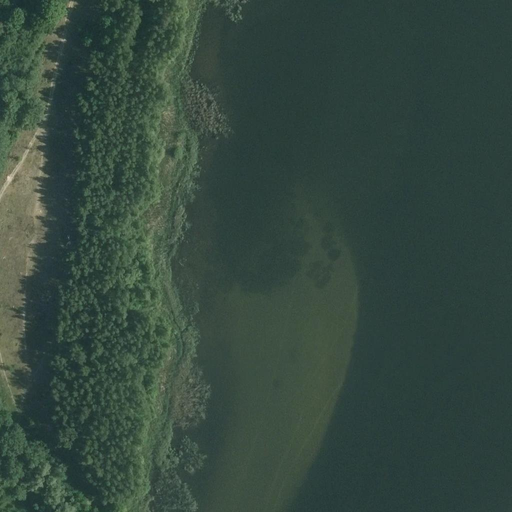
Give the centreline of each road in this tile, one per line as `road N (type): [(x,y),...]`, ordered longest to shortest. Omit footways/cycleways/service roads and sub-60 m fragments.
road 1 (track): [(0,291),(10,425),(35,511)]
road 2 (track): [(69,0),(24,72),(0,159)]
